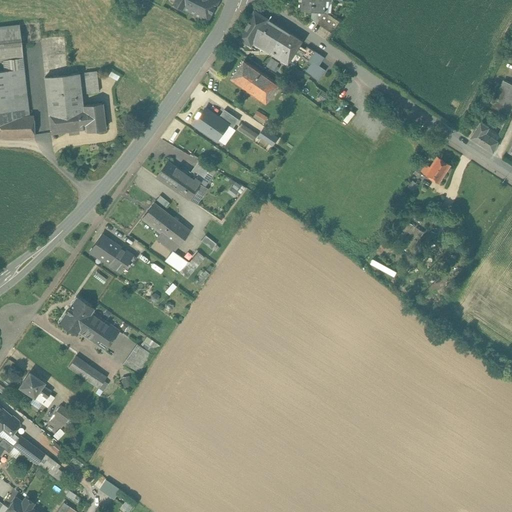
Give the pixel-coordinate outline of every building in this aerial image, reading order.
[(219,0),(175,0),(174,3),(208,21),(219,0)] [(302,0),(301,10),(312,11),(325,12),(325,0),(302,0)] [(325,12),(312,11),(311,18),(313,19),(318,22),(323,14),(326,14),(327,13),(325,12)] [(301,43),(254,13),(237,39),(250,47),(251,45),(264,52),(264,53),(268,55),(287,67),(294,56),(300,60),(301,59),(303,53),(298,50),(298,49),(299,49),(302,44),(301,44),(301,43)] [(326,14),(323,14),(318,22),(323,25),(330,15),(327,13),(326,14)] [(340,22),(330,15),(323,25),(332,32),(340,22)] [(19,25),(0,27),(0,59),(4,59),(22,57),(23,57),(19,25)] [(314,54),(306,49),(303,53),(301,59),(308,63),(314,54)] [(308,63),(307,64),(310,66),(305,73),(317,82),(324,73),(317,69),(323,60),(314,54),(308,63)] [(22,57),(4,59),(5,71),(6,71),(24,69),(24,68),(23,69),(22,57)] [(262,72),(245,60),(231,79),(248,91),(262,72)] [(24,69),(6,71),(8,91),(26,89),(24,69)] [(5,71),(0,71),(0,111),(10,110),(8,91),(6,71),(5,71)] [(280,84),(262,72),(248,91),(266,104),(280,84)] [(78,73),(45,77),(51,134),(80,130),(77,106),(82,106),(78,73)] [(96,73),(84,74),(87,94),(98,92),(96,73)] [(511,109),(511,84),(504,80),(491,107),(509,115),(511,109)] [(26,89),(8,91),(10,110),(15,110),(28,108),(26,89)] [(82,106),(77,106),(80,130),(87,129),(87,131),(105,129),(101,103),(82,106)] [(220,116),(206,107),(193,125),(217,141),(228,125),(229,123),(220,116)] [(28,108),(15,110),(15,111),(21,111),(21,116),(29,116),(28,108)] [(21,116),(21,111),(15,111),(15,110),(10,110),(0,111),(0,137),(34,136),(33,116),(29,116),(21,116)] [(225,110),(220,116),(229,123),(228,125),(233,128),(239,120),(225,110)] [(267,118),(257,111),(254,117),(262,122),(264,123),(267,118)] [(481,122),(471,137),(493,151),(498,141),(485,133),(489,127),(481,122)] [(243,124),(239,130),(255,140),(258,136),(259,135),(243,124)] [(263,128),(259,135),(258,136),(273,146),(279,139),(263,128)] [(451,165),(437,156),(430,167),(426,164),(422,171),(439,183),(451,165)] [(190,177),(168,162),(157,177),(190,200),(200,184),(190,177)] [(200,162),(190,177),(200,184),(211,168),(200,162)] [(246,189),(228,178),(225,183),(242,193),(246,189)] [(208,190),(200,184),(190,200),(197,205),(208,190)] [(169,203),(160,195),(156,200),(166,207),(169,203)] [(180,224),(154,203),(142,218),(161,233),(168,239),(180,224)] [(416,228),(408,222),(394,242),(403,248),(410,253),(424,233),(416,228)] [(180,224),(168,239),(161,233),(157,238),(173,251),(188,231),(180,224)] [(131,255),(102,235),(90,252),(120,272),(131,255)] [(216,244),(205,235),(201,241),(212,249),(216,244)] [(152,246),(167,256),(171,251),(156,240),(152,246)] [(184,259),(172,251),(165,260),(177,269),(184,259)] [(188,262),(179,272),(186,277),(194,268),(188,262)] [(205,270),(195,283),(199,287),(209,274),(205,270)] [(443,282),(429,273),(423,282),(437,291),(443,282)] [(173,284),(165,292),(169,295),(176,287),(173,284)] [(76,296),(58,323),(76,335),(78,331),(81,333),(89,322),(86,320),(92,312),(94,308),(76,296)] [(118,331),(92,312),(86,320),(89,322),(81,333),(104,350),(118,331)] [(140,345),(154,353),(160,344),(146,336),(140,345)] [(137,343),(124,362),(138,372),(151,354),(137,343)] [(106,377),(75,356),(68,367),(99,388),(106,377)] [(29,373),(19,387),(34,397),(42,385),(44,383),(29,373)] [(42,385),(34,397),(43,403),(51,392),(42,385)] [(71,413),(60,405),(53,415),(65,423),(71,413)] [(11,416),(0,406),(0,430),(2,427),(8,434),(10,431),(13,433),(20,425),(19,421),(13,415),(11,416)] [(65,423),(53,415),(50,420),(61,428),(65,423)] [(2,427),(0,430),(0,434),(13,446),(19,438),(13,433),(10,431),(8,434),(2,427)] [(44,453),(20,436),(19,438),(13,446),(37,463),(44,453)] [(14,447),(3,438),(0,441),(0,445),(9,453),(14,447)] [(44,453),(37,463),(52,475),(60,465),(44,453)] [(85,473),(77,483),(84,488),(91,478),(85,473)] [(105,478),(98,488),(113,498),(120,488),(105,478)] [(22,502),(15,497),(4,511),(25,511),(29,507),(30,507),(33,502),(25,497),(22,502)] [(129,510),(132,505),(125,500),(121,506),(129,510)] [(64,502),(56,511),(66,511),(70,507),(64,502)]
